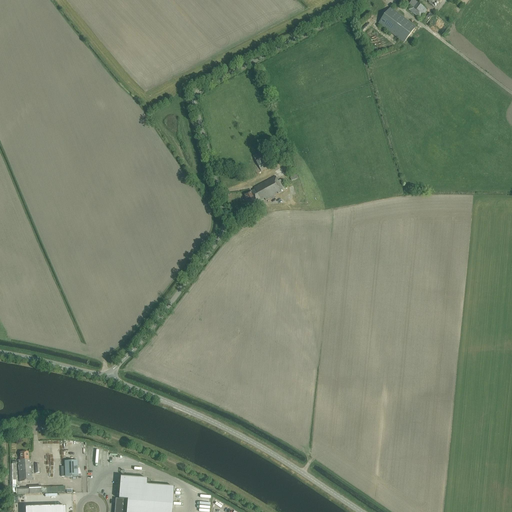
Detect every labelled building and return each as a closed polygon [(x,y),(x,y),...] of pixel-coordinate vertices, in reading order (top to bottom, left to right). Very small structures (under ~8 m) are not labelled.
[(409,10),(421,19),(427,11),(413,0),(412,0),(409,5),(411,7),(409,10)] [(416,27),(391,8),(379,24),(403,43),(416,27)] [(254,156),(262,171),(270,166),(262,152),(254,156)] [(290,179),(296,177),(293,170),(287,172),(290,179)] [(254,188),(255,190),(245,195),(251,206),(265,199),(266,200),(275,195),(275,194),(278,192),(278,194),(283,191),(283,190),(286,188),(282,180),(278,182),(276,176),(254,188)] [(18,460),(18,461),(12,462),(12,464),(10,464),(10,474),(11,493),(16,492),(16,494),(29,494),(41,494),(41,487),(29,487),(29,488),(16,488),(16,476),(16,464),(16,463),(18,463),(19,482),(32,481),(31,463),(29,463),(28,452),(19,453),(20,460),(18,460)] [(77,461),(64,461),(65,476),(78,476),(77,461)] [(147,479),(120,477),(119,499),(116,499),(114,511),(171,511),(174,488),(146,485),(147,479)]
